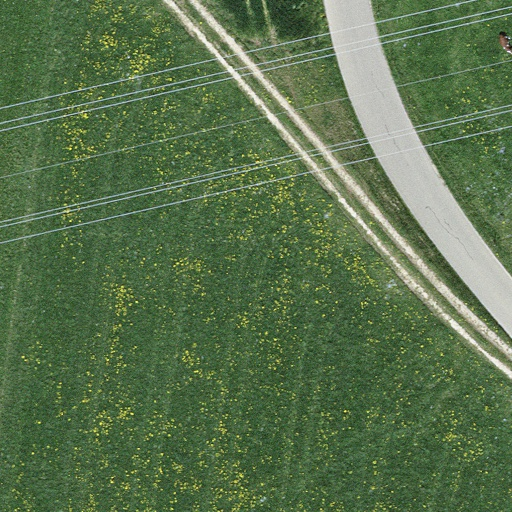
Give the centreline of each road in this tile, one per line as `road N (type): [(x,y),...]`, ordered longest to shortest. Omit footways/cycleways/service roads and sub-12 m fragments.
road 1 (track): [(511,363),(396,251),(178,0)]
road 2 (unclassified): [(347,0),(365,69),(414,176),(511,305)]
